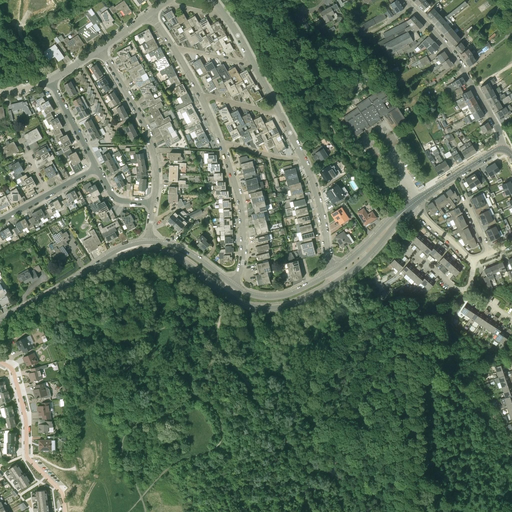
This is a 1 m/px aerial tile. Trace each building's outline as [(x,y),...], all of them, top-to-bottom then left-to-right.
[(113,5),(110,8),(114,14),(117,11),(120,9),(125,16),(132,12),(124,0),(114,7),(113,5)] [(396,14),(404,9),(397,0),(390,5),(393,10),(391,11),(394,15),(396,14)] [(423,11),(424,13),(431,6),(431,7),(434,5),(429,0),(425,0),(417,6),(423,11)] [(430,20),(434,24),(441,18),(442,19),(444,21),(466,3),(465,2),(446,16),(443,19),(438,13),(437,14),(437,13),(430,20)] [(434,24),(444,35),(451,29),(450,27),(453,25),(452,23),(454,21),(455,20),(452,16),(467,4),(466,3),(444,21),(442,19),(441,18),(434,24)] [(330,13),(338,8),(336,4),(330,7),(320,13),(322,17),(326,23),(333,19),(330,13)] [(442,10),(438,5),(433,8),(426,15),(430,20),(437,13),(438,13),(442,10)] [(383,9),(389,18),(393,16),(391,13),(386,7),(383,9)] [(104,21),(102,22),(106,29),(113,24),(111,21),(113,20),(112,18),(112,17),(107,10),(100,15),(104,21)] [(172,10),(164,15),(168,22),(172,20),(176,27),(179,25),(176,18),(172,10)] [(183,13),(176,18),(179,25),(180,26),(181,27),(181,28),(185,26),(186,28),(182,30),(183,32),(187,29),(191,27),(187,20),(183,13)] [(92,17),(96,23),(97,25),(101,22),(95,14),(92,17)] [(305,29),(309,27),(305,21),(306,21),(303,15),(299,17),(298,15),(294,18),(298,25),(302,23),(305,29)] [(195,25),(198,30),(199,32),(203,30),(199,23),(195,16),(187,20),(191,27),(191,28),(191,27),(195,25)] [(383,34),(385,39),(391,36),(410,26),(411,27),(418,21),(414,16),(413,17),(406,22),(383,34)] [(207,28),(210,33),(211,35),(214,33),(210,26),(206,19),(199,23),(203,30),(207,28)] [(218,31),(222,37),(222,38),(226,36),(227,37),(218,21),(210,26),(214,33),(215,33),(218,31)] [(386,56),(411,43),(420,38),(416,31),(423,26),(418,21),(411,27),(410,26),(391,36),(385,39),(378,43),(380,47),(381,47),(386,56)] [(91,40),(90,38),(91,37),(92,39),(98,35),(94,29),(92,25),(87,29),(85,26),(77,32),(79,34),(81,33),(87,42),(91,40)] [(180,34),(177,29),(175,29),(174,27),(172,29),(171,27),(170,27),(171,29),(180,43),(187,39),(183,32),(180,34)] [(191,27),(191,28),(191,27),(187,29),(183,32),(187,39),(191,46),(199,42),(195,35),(194,33),(191,35),(188,31),(192,29),(191,27)] [(356,35),(362,31),(359,27),(353,30),(356,35)] [(451,29),(444,35),(448,40),(456,34),(451,28),(451,29)] [(146,43),(154,39),(149,29),(133,37),(136,41),(144,37),(146,43)] [(202,38),(200,34),(199,32),(195,35),(199,42),(203,49),(210,44),(206,37),(203,39),(202,38)] [(456,34),(448,40),(453,46),(461,40),(456,34)] [(64,39),(64,40),(72,52),(84,45),(77,35),(70,41),(67,37),(64,39)] [(214,42),(212,37),(211,35),(206,37),(210,44),(214,51),(222,47),(218,40),(214,42)] [(417,55),(422,52),(426,49),(434,42),(428,36),(414,50),(417,52),(416,53),(417,55)] [(226,54),(234,50),(230,43),(226,45),(222,38),(218,40),(222,47),(226,54)] [(149,53),(159,48),(154,39),(146,43),(149,48),(145,50),(147,54),(149,54),(149,53)] [(434,42),(426,49),(432,54),(439,47),(434,42)] [(465,61),(469,67),(476,62),(476,61),(477,61),(476,59),(491,47),(488,42),(478,51),(474,54),(473,55),(465,61)] [(411,43),(386,56),(388,59),(393,56),(393,57),(406,50),(410,48),(410,47),(412,46),(411,43)] [(460,53),(465,48),(461,43),(455,48),(460,53)] [(55,44),(43,52),(49,60),(55,56),(58,61),(64,58),(55,44)] [(130,46),(117,52),(122,62),(130,58),(127,53),(132,50),(130,46)] [(155,55),(157,60),(158,61),(165,57),(160,47),(159,48),(149,53),(149,54),(151,58),(155,55)] [(461,55),(465,61),(473,55),(468,49),(461,55)] [(438,65),(448,59),(444,52),(434,58),(437,62),(436,62),(438,65)] [(130,58),(122,62),(127,72),(128,71),(140,65),(140,64),(138,60),(137,61),(134,56),(130,58)] [(160,72),(170,67),(170,66),(165,57),(158,61),(157,60),(155,62),(157,65),(159,64),(160,66),(156,68),(158,72),(160,72)] [(432,72),(443,66),(445,70),(453,65),(449,58),(448,59),(438,65),(430,69),(432,72)] [(200,59),(192,63),(193,64),(194,66),(196,70),(200,68),(204,75),(208,73),(204,66),(200,59)] [(428,59),(421,64),(418,65),(420,68),(430,62),(428,59)] [(215,78),(219,76),(214,66),(212,62),(204,66),(208,73),(212,71),(213,73),(215,76),(211,78),(211,80),(215,78)] [(223,73),(226,79),(227,80),(231,78),(227,71),(223,64),(221,65),(220,63),(214,66),(219,76),(223,73)] [(128,71),(133,80),(146,74),(141,64),(140,64),(140,65),(128,71)] [(94,73),(99,70),(96,65),(90,68),(94,73)] [(169,79),(176,75),(171,66),(170,66),(170,67),(160,72),(162,76),(166,74),(169,79)] [(235,76),(238,81),(239,83),(243,81),(239,74),(235,67),(227,71),(231,78),(231,79),(231,78),(235,76)] [(99,70),(94,73),(97,79),(103,75),(99,70)] [(246,70),(239,74),(243,81),(247,79),(250,84),(246,86),(246,87),(246,88),(255,84),(246,70)] [(133,80),(138,90),(139,89),(152,82),(153,82),(151,77),(149,78),(146,74),(133,80)] [(181,85),(181,84),(176,75),(169,79),(172,84),(167,86),(169,91),(171,90),(181,85)] [(207,79),(205,77),(204,75),(200,77),(199,76),(208,92),(216,87),(211,80),(211,78),(210,77),(207,79)] [(99,82),(102,87),(108,83),(105,78),(106,78),(104,76),(99,80),(100,81),(99,82)] [(455,84),(457,88),(466,84),(462,77),(446,87),(449,93),(452,91),(450,87),(455,84)] [(218,83),(217,80),(215,78),(211,80),(216,87),(220,94),(227,90),(223,83),(222,81),(218,83)] [(223,83),(227,90),(231,97),(239,93),(235,85),(234,84),(230,86),(228,82),(232,80),(231,78),(231,79),(231,78),(227,80),(223,83)] [(485,85),(480,87),(483,92),(491,88),(493,87),(492,85),(494,83),(492,79),(489,81),(485,83),(485,85)] [(67,91),(74,87),(71,82),(64,85),(67,91)] [(139,89),(144,99),(152,95),(149,89),(154,87),(152,82),(139,89)] [(102,87),(106,92),(111,89),(108,83),(102,87)] [(243,90),(240,85),(239,83),(235,85),(239,93),(243,100),(251,95),(246,88),(243,90)] [(180,97),(188,93),(183,84),(181,84),(181,85),(171,90),(173,94),(177,92),(180,97)] [(246,88),(251,95),(255,102),(262,98),(258,91),(254,93),(252,88),(256,86),(255,84),(246,88)] [(74,87),(67,91),(70,97),(80,92),(77,86),(75,87),(74,88),(74,87)] [(455,91),(457,96),(464,93),(461,87),(455,91)] [(487,101),(495,95),(501,91),(499,88),(493,92),(491,88),(483,92),(487,101)] [(345,125),(347,128),(350,132),(349,132),(352,131),(356,137),(363,132),(360,128),(364,125),(367,129),(381,120),(378,116),(382,113),(385,118),(386,118),(391,125),(394,123),(398,129),(407,122),(397,107),(396,108),(394,105),(387,109),(383,103),(389,99),(383,90),(377,94),(376,92),(366,99),(355,106),(357,108),(343,117),(347,123),(345,125)] [(457,105),(473,97),(470,91),(461,95),(463,98),(455,102),(457,105)] [(111,101),(117,97),(114,92),(108,96),(111,101)] [(179,110),(191,104),(193,103),(188,93),(180,97),(183,102),(175,106),(177,110),(179,109),(179,110)] [(487,101),(490,106),(498,102),(508,96),(506,93),(502,95),(500,93),(496,96),(495,95),(487,101)] [(498,110),(502,108),(501,105),(503,104),(504,105),(511,100),(511,98),(511,94),(508,96),(498,102),(490,106),(494,112),(498,110)] [(149,108),(161,102),(162,101),(160,97),(155,100),(152,95),(144,99),(149,108)] [(83,96),(73,101),(76,107),(83,104),(86,102),(83,96)] [(36,101),(41,111),(51,106),(48,101),(49,101),(48,101),(45,102),(42,97),(36,101)] [(109,102),(112,107),(120,102),(117,97),(111,101),(109,102)] [(467,105),(469,108),(477,104),(473,97),(457,105),(460,110),(467,105)] [(11,105),(12,111),(23,109),(28,117),(32,115),(27,105),(28,105),(26,102),(22,103),(22,102),(23,102),(22,102),(10,105),(11,105)] [(153,118),(161,114),(158,109),(163,106),(161,102),(149,108),(148,109),(153,118)] [(79,113),(86,109),(83,104),(76,107),(79,113)] [(186,111),(189,117),(196,113),(191,104),(179,110),(182,114),(186,111)] [(472,114),(480,110),(477,104),(469,108),(465,110),(466,111),(467,111),(469,110),(472,114)] [(505,117),(509,115),(511,113),(510,111),(511,109),(511,108),(509,105),(505,107),(496,112),(499,118),(504,115),(505,117)] [(46,119),(52,116),(50,112),(54,110),(53,110),(51,106),(41,111),(46,119)] [(119,114),(125,111),(122,106),(116,109),(119,114)] [(230,114),(226,107),(218,111),(223,120),(227,118),(229,123),(233,121),(230,114)] [(82,119),(89,115),(86,109),(79,113),(82,119)] [(233,121),(234,121),(237,119),(240,124),(236,126),(237,128),(241,126),(245,124),(241,117),(238,110),(230,114),(233,121)] [(466,124),(468,123),(469,124),(480,119),(484,116),(480,110),(472,114),(474,118),(471,120),(469,116),(464,118),(463,119),(466,124)] [(123,121),(129,119),(125,111),(119,114),(123,121)] [(188,129),(200,123),(201,123),(196,113),(189,117),(191,122),(184,126),(186,130),(188,129)] [(250,124),(251,128),(252,129),(256,128),(253,120),(249,113),(241,117),(245,124),(246,126),(250,124)] [(158,128),(170,121),(171,121),(169,116),(164,119),(161,114),(153,118),(158,127),(158,128)] [(53,127),(60,123),(58,118),(54,120),(52,116),(46,119),(49,126),(51,124),(53,127)] [(261,127),(263,131),(264,133),(268,131),(264,124),(261,117),(253,120),(256,128),(260,126),(261,127)] [(87,129),(95,125),(91,119),(84,123),(87,129)] [(272,129),(274,134),(275,136),(279,135),(280,136),(272,120),(264,124),(268,131),(272,129)] [(162,137),(170,133),(174,131),(171,126),(172,125),(170,121),(158,128),(158,127),(157,128),(162,137)] [(490,131),(492,130),(488,122),(480,127),(483,133),(489,130),(490,131)] [(55,136),(61,133),(59,129),(63,127),(60,123),(53,127),(54,129),(51,130),(55,136)] [(128,133),(134,129),(132,123),(125,127),(127,133),(128,133)] [(194,131),(197,137),(205,133),(200,123),(188,129),(190,133),(194,131)] [(233,130),(230,125),(229,123),(225,125),(225,123),(224,123),(233,140),(240,136),(237,128),(233,130)] [(90,135),(98,131),(95,125),(87,129),(90,135)] [(244,132),(242,128),(241,126),(237,128),(240,136),(244,143),(252,139),(248,132),(244,133),(244,132)] [(36,128),(24,135),(29,145),(42,138),(36,128)] [(134,129),(128,133),(132,142),(139,138),(137,135),(134,129)] [(256,137),(253,131),(252,129),(248,131),(248,132),(252,139),(256,146),(263,142),(260,135),(256,137)] [(104,139),(102,136),(103,136),(100,130),(98,131),(90,135),(93,140),(96,139),(98,142),(104,139)] [(62,144),(69,140),(67,135),(63,137),(61,133),(55,136),(59,145),(62,144)] [(170,133),(162,137),(167,147),(180,140),(178,136),(173,138),(170,133)] [(195,144),(198,149),(210,142),(205,133),(197,137),(200,142),(195,144)] [(267,140),(265,135),(264,133),(260,135),(263,142),(267,150),(275,146),(271,139),(271,138),(267,140)] [(275,136),(271,139),(275,146),(278,153),(286,149),(282,142),(280,136),(279,135),(275,136)] [(63,146),(61,147),(64,153),(70,150),(68,146),(72,144),(69,140),(62,144),(63,146)] [(7,145),(1,148),(6,157),(12,154),(12,153),(14,151),(15,153),(19,151),(13,141),(10,143),(8,141),(5,143),(7,145)] [(464,145),(471,156),(476,152),(472,145),(470,142),(464,145)] [(41,156),(48,151),(51,150),(47,144),(41,148),(41,149),(38,151),(41,156)] [(464,145),(459,148),(465,159),(471,156),(464,145)] [(439,164),(440,164),(445,172),(450,169),(445,161),(443,162),(438,154),(439,153),(435,146),(430,148),(435,157),(439,164)] [(313,156),(316,162),(319,160),(320,161),(328,156),(323,148),(315,153),(316,154),(313,156)] [(451,154),(454,160),(457,164),(462,161),(458,154),(455,149),(452,150),(453,152),(451,154)] [(70,158),(71,161),(78,157),(76,152),(72,154),(70,150),(64,153),(67,159),(70,158)] [(49,162),(52,160),(55,159),(52,152),(50,154),(48,151),(41,156),(43,160),(43,161),(47,159),(49,162)] [(105,162),(112,158),(109,152),(102,156),(105,162)] [(211,162),(217,161),(216,155),(214,155),(214,153),(216,152),(208,153),(208,158),(207,158),(207,164),(208,164),(211,164),(211,162)] [(181,156),(181,153),(170,153),(169,161),(178,161),(179,162),(181,162),(182,161),(182,158),(181,156)] [(254,166),(252,161),(256,160),(255,159),(252,157),(248,159),(247,156),(239,158),(242,169),(254,166)] [(71,161),(69,162),(73,170),(80,167),(78,163),(81,161),(78,157),(71,161)] [(117,163),(114,157),(112,158),(105,162),(108,168),(117,163)] [(434,163),(435,162),(432,157),(428,159),(438,176),(445,172),(440,164),(439,164),(436,166),(434,163)] [(44,170),(46,174),(54,170),(53,168),(55,166),(52,160),(49,162),(45,164),(47,168),(44,170)] [(12,168),(14,171),(21,166),(18,162),(19,162),(19,161),(15,163),(14,162),(8,166),(10,169),(12,168)] [(214,172),(214,171),(220,170),(219,164),(217,164),(217,161),(211,162),(211,164),(208,164),(208,168),(210,167),(210,173),(214,172)] [(117,163),(108,168),(111,173),(120,168),(117,162),(117,163)] [(169,173),(179,174),(179,169),(181,169),(181,167),(186,167),(186,163),(173,163),(173,166),(169,166),(169,173)] [(500,171),(495,163),(490,166),(495,174),(500,171)] [(146,175),(147,175),(146,171),(145,165),(139,166),(138,166),(136,167),(137,173),(136,173),(137,176),(146,175)] [(285,176),(296,173),(295,168),(296,168),(292,169),(291,165),(283,167),(284,171),(283,171),(285,176)] [(329,181),(333,178),(334,179),(341,174),(338,170),(336,171),(334,168),(335,167),(334,165),(331,167),(330,165),(322,170),(322,171),(319,173),(326,182),(328,180),(329,181)] [(19,178),(22,177),(20,173),(24,171),(21,166),(14,171),(15,173),(13,174),(16,180),(19,178)] [(252,175),(256,174),(254,166),(242,169),(244,178),(252,175)] [(495,174),(490,166),(485,169),(490,177),(495,174)] [(54,170),(46,174),(49,179),(53,177),(55,181),(61,177),(57,171),(55,172),(54,170)] [(217,181),(217,180),(223,179),(222,173),(220,173),(220,170),(214,171),(214,172),(214,176),(208,177),(208,182),(217,181)] [(169,181),(178,181),(178,178),(179,178),(179,174),(169,173),(169,181)] [(286,181),(298,178),(296,173),(285,176),(286,181)] [(474,174),(470,177),(475,186),(476,188),(481,185),(474,174)] [(23,184),(25,183),(26,185),(34,181),(31,177),(31,176),(28,178),(26,175),(22,177),(19,178),(23,184)] [(116,183),(122,180),(119,175),(113,178),(116,183)] [(139,184),(146,185),(146,179),(146,175),(137,176),(137,179),(138,179),(137,182),(139,182),(139,184)] [(246,186),(258,183),(257,177),(253,178),(252,175),(244,178),(246,186)] [(475,186),(470,177),(465,180),(470,189),(475,186)] [(219,190),(219,189),(226,188),(225,182),(223,182),(223,179),(217,180),(217,181),(217,185),(212,186),(213,191),(216,191),(219,190)] [(122,180),(116,183),(119,189),(125,185),(122,180)] [(28,188),(25,189),(29,195),(35,192),(33,188),(37,186),(36,186),(34,181),(26,185),(28,188)] [(511,186),(510,181),(501,185),(504,190),(511,186)] [(90,193),(98,189),(95,184),(92,186),(90,182),(83,186),(87,192),(89,191),(90,193)] [(256,192),(256,189),(259,188),(258,183),(246,186),(248,194),(250,194),(256,192)] [(168,194),(178,195),(178,194),(181,194),(181,190),(180,191),(180,188),(181,188),(181,187),(188,188),(189,184),(185,184),(178,184),(178,187),(169,187),(168,194)] [(339,186),(338,185),(326,193),(333,204),(345,196),(340,188),(338,189),(337,187),(339,186)] [(296,198),(304,196),(302,187),(290,190),(291,195),(289,196),(290,199),(296,198)] [(222,198),(229,197),(228,191),(226,191),(226,188),(219,189),(219,190),(216,191),(216,195),(219,195),(219,200),(222,199),(222,198)] [(5,195),(11,205),(21,199),(16,189),(10,192),(11,193),(10,193),(6,196),(6,195),(5,195)] [(89,197),(93,203),(99,200),(97,196),(100,194),(98,189),(90,193),(92,196),(89,197)] [(450,189),(447,191),(446,192),(445,191),(442,194),(443,194),(443,195),(446,199),(449,197),(451,201),(452,201),(457,197),(454,191),(452,192),(450,189)] [(82,202),(85,201),(80,192),(76,194),(74,190),(70,193),(74,200),(76,199),(77,201),(80,200),(82,202)] [(251,199),(263,195),(262,190),(256,192),(250,194),(251,199)] [(72,202),(74,200),(70,193),(65,196),(67,199),(63,201),(66,207),(73,204),(72,202)] [(171,202),(178,202),(178,199),(178,195),(168,194),(168,202),(168,203),(171,203),(171,202)] [(449,197),(446,199),(443,195),(443,194),(439,197),(445,206),(449,203),(450,204),(452,202),(452,201),(451,201),(449,197)] [(11,205),(5,195),(0,198),(0,210),(6,207),(5,206),(7,206),(7,207),(11,205)] [(252,204),(264,200),(263,195),(251,199),(252,204)] [(471,199),(473,204),(483,200),(480,195),(471,199)] [(298,206),(306,204),(304,196),(296,198),(292,199),(294,207),(298,206)] [(223,209),(223,207),(229,207),(231,207),(231,200),(229,200),(228,198),(231,197),(229,197),(222,198),(222,199),(219,200),(219,204),(219,209),(223,209)] [(439,197),(436,199),(434,200),(435,201),(437,205),(435,207),(438,211),(439,212),(441,210),(440,209),(445,206),(439,197)] [(437,205),(435,201),(434,200),(434,199),(431,201),(432,202),(427,205),(430,209),(428,210),(432,215),(438,211),(435,207),(437,205)] [(483,200),(473,204),(476,209),(481,207),(482,210),(485,209),(489,207),(485,199),(483,200)] [(66,207),(63,201),(60,203),(58,200),(53,202),(57,210),(59,208),(61,210),(66,207)] [(99,200),(93,203),(91,204),(92,206),(94,205),(96,209),(98,208),(99,210),(107,206),(104,201),(101,203),(99,200)] [(55,211),(57,210),(53,202),(48,205),(50,208),(46,210),(50,216),(56,213),(55,211)] [(300,215),(308,213),(306,204),(298,206),(299,209),(295,210),(296,215),(300,214),(300,215)] [(254,208),(255,213),(264,211),(267,211),(266,205),(254,208)] [(108,217),(114,214),(111,210),(109,211),(107,206),(99,210),(101,212),(98,214),(102,220),(108,217)] [(223,216),(229,216),(232,216),(231,209),(229,209),(229,207),(223,207),(223,209),(219,209),(220,218),(223,218),(223,216)] [(486,211),(478,215),(481,220),(490,216),(488,211),(490,209),(489,207),(485,209),(486,211)] [(201,208),(189,214),(191,218),(203,212),(201,208)] [(340,224),(345,221),(346,222),(350,219),(346,213),(346,214),(342,208),(331,214),(334,219),(337,218),(338,220),(337,220),(340,224)] [(364,208),(357,212),(365,224),(368,222),(368,223),(376,218),(372,211),(368,214),(364,208)] [(458,208),(449,212),(451,217),(456,215),(457,218),(461,216),(462,216),(463,215),(462,212),(461,212),(458,208)] [(50,216),(46,210),(43,212),(41,209),(36,211),(40,219),(43,217),(44,220),(50,216)] [(168,221),(173,226),(182,217),(181,217),(188,215),(183,210),(177,213),(176,212),(168,221)] [(39,222),(38,220),(40,219),(36,211),(31,214),(33,217),(30,219),(30,220),(33,225),(39,222)] [(252,214),(253,219),(265,216),(264,211),(255,213),(252,214)] [(122,212),(120,218),(122,219),(128,230),(135,227),(133,222),(134,221),(131,214),(125,217),(125,216),(126,213),(122,212)] [(298,224),(310,221),(308,213),(300,215),(301,217),(294,219),(295,225),(298,224)] [(455,225),(464,220),(462,216),(461,216),(457,218),(456,215),(451,217),(450,217),(451,221),(453,220),(455,225)] [(224,227),(224,225),(232,225),(232,218),(230,218),(229,216),(223,216),(223,218),(224,222),(220,222),(220,224),(216,224),(217,227),(224,227)] [(254,224),(266,221),(265,216),(253,219),(254,224)] [(490,216),(481,220),(483,225),(489,223),(490,226),(496,223),(494,218),(491,218),(490,216)] [(186,223),(187,222),(182,217),(173,226),(179,231),(186,223)] [(30,220),(30,219),(26,221),(25,219),(20,221),(24,229),(26,231),(34,226),(33,225),(30,220)] [(101,225),(98,227),(102,235),(104,234),(108,242),(115,238),(115,239),(117,238),(117,237),(117,236),(116,235),(113,229),(120,225),(117,221),(117,220),(116,221),(103,228),(101,225)] [(463,230),(467,228),(468,228),(469,228),(467,224),(466,225),(464,220),(455,225),(457,229),(457,230),(462,227),(463,230)] [(23,232),(22,230),(24,229),(20,221),(15,224),(17,227),(13,229),(17,236),(23,232)] [(256,229),(267,226),(266,221),(254,224),(256,229)] [(297,233),(312,229),(310,221),(298,224),(295,225),(297,233)] [(225,234),(230,234),(233,234),(232,228),(230,228),(230,225),(224,225),(224,227),(224,231),(220,231),(221,236),(225,236),(225,234)] [(256,229),(257,234),(267,232),(269,231),(267,226),(256,229)] [(461,237),(470,233),(468,228),(467,228),(463,230),(462,227),(457,230),(457,229),(456,230),(457,233),(459,233),(461,237)] [(486,231),(488,236),(498,232),(495,227),(486,231)] [(17,236),(13,229),(10,231),(8,228),(3,230),(7,238),(10,237),(11,239),(15,237),(16,240),(19,239),(17,236)] [(56,253),(51,256),(53,261),(51,262),(60,257),(61,258),(65,255),(66,257),(69,255),(64,248),(64,249),(63,248),(68,244),(66,241),(74,236),(70,229),(63,234),(61,231),(57,234),(56,233),(52,236),(56,242),(52,245),(52,244),(48,246),(51,250),(52,250),(54,249),(56,253)] [(83,243),(86,248),(86,249),(87,248),(89,252),(98,247),(97,246),(101,243),(94,229),(89,231),(93,238),(83,243)] [(303,241),(311,238),(315,237),(314,237),(312,229),(304,232),(300,232),(303,241)] [(256,238),(258,243),(268,241),(268,240),(269,240),(267,232),(257,234),(258,238),(255,238),(255,239),(256,238)] [(342,248),(351,243),(344,232),(336,237),(340,242),(338,243),(342,248)] [(498,232),(488,236),(491,241),(500,237),(498,232)] [(470,233),(461,237),(457,239),(458,241),(462,239),(465,245),(468,244),(469,246),(469,247),(470,247),(471,248),(472,248),(473,248),(474,248),(474,247),(475,247),(475,246),(476,245),(476,244),(476,243),(476,242),(473,237),(472,237),(470,233)] [(225,244),(231,243),(233,243),(233,237),(231,237),(230,234),(225,234),(225,236),(221,236),(221,240),(221,245),(221,246),(225,245),(225,244)] [(411,241),(415,244),(421,237),(417,234),(411,241)] [(207,239),(202,235),(198,239),(200,241),(197,245),(203,251),(210,244),(206,241),(207,239)] [(415,244),(419,248),(425,241),(421,237),(415,244)] [(299,241),(296,242),(298,250),(313,246),(311,238),(303,241),(300,241),(299,241)] [(258,252),(266,250),(270,249),(268,244),(269,244),(268,241),(258,243),(258,246),(255,247),(257,247),(258,252)] [(419,248),(423,252),(429,245),(425,241),(419,248)] [(223,253),(229,252),(234,252),(233,246),(231,246),(231,243),(225,244),(225,245),(225,249),(221,249),(219,249),(219,253),(223,253)] [(427,255),(428,254),(429,253),(433,248),(429,245),(423,252),(427,255)] [(302,250),(303,255),(307,254),(307,257),(316,255),(313,246),(298,250),(302,250)] [(429,253),(433,257),(439,250),(435,246),(433,248),(429,253)] [(257,261),(270,258),(269,252),(266,253),(266,250),(258,252),(259,255),(256,256),(257,256),(258,261),(257,261)] [(439,250),(433,257),(437,260),(444,253),(439,250)] [(223,253),(219,253),(220,264),(225,264),(225,262),(232,261),(232,255),(230,255),(229,252),(223,253)] [(439,262),(443,265),(449,258),(445,255),(439,262)] [(390,264),(394,268),(400,261),(396,257),(390,264)] [(443,265),(447,269),(453,262),(449,258),(443,265)] [(258,270),(270,266),(268,261),(263,263),(256,264),(258,270)] [(400,261),(394,268),(398,271),(405,264),(400,261)] [(447,269),(451,273),(458,266),(453,262),(447,269)] [(506,271),(505,270),(502,262),(496,265),(500,274),(504,272),(506,271)] [(402,271),(406,275),(412,267),(408,264),(402,271)] [(28,269),(17,275),(20,281),(23,280),(25,284),(31,280),(32,282),(39,278),(36,274),(42,271),(38,265),(33,268),(34,270),(30,272),(28,269)] [(500,274),(496,265),(490,268),(493,274),(496,273),(497,275),(498,275),(499,278),(501,277),(500,274)] [(258,270),(259,274),(259,275),(270,272),(271,271),(270,266),(258,270)] [(458,266),(451,273),(455,276),(462,270),(458,266)] [(406,275),(410,278),(416,271),(412,267),(406,275)] [(493,274),(490,268),(484,270),(487,277),(483,279),(487,287),(491,285),(489,281),(494,278),(493,274)] [(410,278),(414,282),(420,275),(416,271),(410,278)] [(257,280),(267,278),(267,277),(271,277),(270,272),(259,275),(259,274),(256,275),(257,280)] [(418,285),(420,283),(424,278),(420,275),(414,282),(418,285)] [(425,277),(424,278),(420,283),(424,287),(430,280),(426,276),(426,277),(425,277)] [(428,290),(431,287),(435,283),(430,280),(424,287),(428,290)] [(385,291),(378,295),(382,301),(389,297),(385,291)] [(461,312),(465,315),(471,307),(466,304),(461,312)] [(465,315),(470,318),(475,310),(471,307),(465,315)] [(470,318),(474,321),(480,313),(475,310),(470,318)] [(474,321),(479,324),(484,316),(480,313),(474,321)] [(479,324),(483,327),(489,319),(484,316),(479,324)] [(483,327),(488,330),(493,322),(489,319),(483,327)] [(488,330),(492,333),(498,325),(493,322),(488,330)] [(500,331),(501,331),(502,329),(502,328),(498,325),(492,333),(497,336),(500,331)] [(498,343),(500,341),(505,334),(501,331),(500,331),(497,336),(494,340),(494,341),(498,344),(498,343)] [(505,334),(500,341),(505,344),(510,337),(505,334)] [(23,353),(35,348),(33,344),(30,345),(28,340),(27,338),(27,337),(16,342),(19,351),(22,349),(24,352),(23,353)] [(33,365),(39,362),(37,358),(36,358),(34,353),(23,358),(24,361),(25,360),(28,366),(32,364),(33,365)] [(496,373),(505,370),(503,364),(494,367),(496,373)] [(31,382),(43,379),(40,366),(31,369),(32,373),(29,374),(31,382)] [(497,384),(500,383),(509,380),(507,375),(498,378),(495,379),(497,384)] [(500,383),(501,388),(510,385),(509,380),(500,383)] [(35,398),(38,398),(39,398),(48,398),(47,397),(51,397),(49,389),(46,387),(44,383),(35,385),(36,389),(35,390),(36,392),(34,393),(35,398)] [(503,393),(511,390),(511,389),(510,385),(501,388),(503,393)] [(505,398),(511,395),(511,390),(503,393),(505,398)] [(503,398),(505,404),(511,401),(511,395),(505,398),(503,398)] [(0,404),(0,405),(4,404),(3,403),(11,401),(9,396),(1,398),(0,398),(0,404)] [(43,419),(51,419),(49,402),(42,403),(42,406),(38,406),(38,412),(40,412),(41,415),(42,415),(43,419)] [(11,430),(10,427),(16,426),(15,421),(7,423),(8,428),(9,430),(11,430)] [(43,433),(45,433),(45,432),(48,432),(48,427),(53,427),(53,421),(45,421),(45,424),(39,425),(39,432),(43,432),(43,433)] [(39,450),(52,450),(52,440),(54,440),(54,436),(45,436),(45,440),(39,440),(39,450)] [(15,480),(16,479),(24,474),(23,473),(17,464),(8,469),(10,472),(9,473),(8,471),(5,473),(10,481),(13,479),(12,478),(13,477),(15,480)] [(21,488),(20,487),(21,486),(22,489),(31,483),(24,473),(23,473),(24,474),(16,479),(17,481),(16,482),(15,481),(13,482),(18,490),(21,488)] [(37,500),(37,503),(48,502),(46,490),(36,491),(36,494),(35,494),(35,493),(31,493),(33,502),(36,502),(36,500),(37,500)] [(48,511),(48,502),(37,503),(38,506),(36,506),(36,505),(33,505),(33,511),(48,511)]
